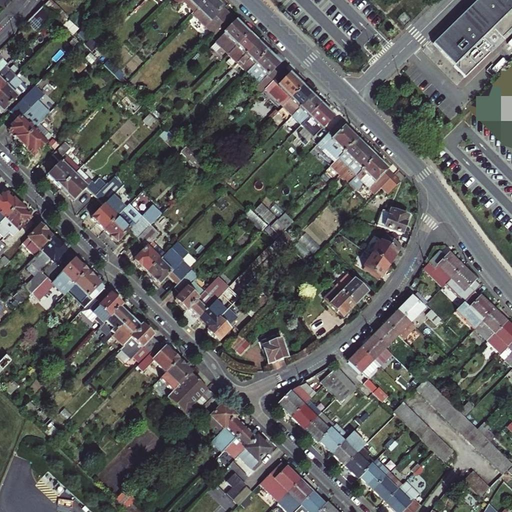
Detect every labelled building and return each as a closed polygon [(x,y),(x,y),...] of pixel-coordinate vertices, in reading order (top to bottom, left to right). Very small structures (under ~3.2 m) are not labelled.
[(52,0),(41,12),(61,32),(66,27),(69,25),(51,8),(58,0),(52,0)] [(187,14),(191,18),(208,0),(207,0),(167,0),(163,5),(172,13),(181,3),(184,6),(186,4),(191,9),(187,14)] [(200,32),(209,41),(228,20),(208,0),(191,18),(203,30),(200,32)] [(511,0),(480,0),(434,48),(465,77),(511,33),(511,0)] [(41,12),(40,11),(23,28),(34,39),(51,22),(41,12)] [(213,46),(226,58),(246,38),(233,25),(213,46)] [(66,27),(61,32),(71,42),(74,38),(76,36),(66,27)] [(76,46),(78,49),(82,45),(74,38),(71,42),(76,46)] [(254,46),(246,38),(226,58),(235,67),(240,61),(241,62),(247,56),(246,54),(254,46)] [(87,43),(83,47),(96,60),(100,56),(87,43)] [(264,55),(254,46),(246,54),(247,56),(241,62),(240,61),(235,67),(244,76),(246,74),(264,55)] [(264,55),(246,74),(259,87),(253,92),(258,97),(262,94),(270,85),(276,79),(270,74),(276,67),(264,55)] [(0,72),(0,94),(14,80),(3,70),(0,72)] [(280,111),(300,90),(287,78),(275,90),(270,85),(262,94),(280,111)] [(14,80),(0,94),(0,115),(24,90),(14,80)] [(7,132),(20,144),(37,127),(49,115),(36,104),(42,98),(33,89),(11,112),(19,120),(7,132)] [(280,111),(289,120),(294,115),(295,116),(301,109),(299,107),(308,99),(300,90),(280,111)] [(156,95),(144,108),(152,115),(164,103),(156,95)] [(119,104),(132,117),(138,110),(126,98),(119,104)] [(294,115),(289,120),(298,129),(318,108),(309,100),(308,99),(299,107),(301,109),(295,116),(294,115)] [(318,108),(298,129),(310,140),(330,120),(318,108)] [(152,123),(146,117),(141,122),(146,129),(152,123)] [(37,127),(20,144),(32,156),(49,139),(37,127)] [(336,162),(353,144),(340,131),(330,142),(325,137),(313,150),(318,155),(324,150),(336,162)] [(344,171),(362,153),(353,144),(336,162),(344,171)] [(63,145),(50,157),(56,163),(68,150),(63,145)] [(371,162),(362,153),(344,171),(353,180),(371,162)] [(46,178),(59,190),(77,172),(64,160),(46,178)] [(377,192),(389,179),(371,162),(353,180),(346,188),(351,193),(359,185),(371,197),(377,192)] [(77,172),(59,190),(71,202),(83,190),(92,199),(103,188),(96,181),(91,186),(77,172)] [(395,186),(389,179),(377,192),(384,198),(395,186)] [(209,180),(206,183),(219,196),(223,193),(209,180)] [(103,188),(92,199),(101,207),(89,219),(102,232),(120,215),(107,202),(114,195),(105,186),(103,188)] [(0,197),(0,222),(3,219),(16,206),(3,194),(0,197)] [(28,219),(16,206),(3,219),(8,225),(3,230),(10,237),(28,219)] [(258,208),(252,215),(266,228),(272,222),(258,208)] [(381,229),(381,231),(397,237),(404,218),(388,212),(387,216),(383,215),(378,228),(381,229)] [(120,215),(102,232),(114,245),(126,233),(135,242),(148,228),(139,220),(132,227),(120,215)] [(29,244),(38,253),(50,240),(37,228),(19,246),(24,249),(29,244)] [(148,228),(135,242),(143,250),(132,262),(145,274),(162,257),(149,244),(157,237),(148,228)] [(396,248),(380,239),(368,258),(384,268),(396,248)] [(63,252),(50,240),(38,253),(27,264),(37,273),(39,275),(44,270),(45,270),(63,252)] [(162,257),(145,274),(157,287),(165,279),(174,287),(188,272),(167,252),(162,257)] [(422,270),(442,288),(450,280),(461,268),(448,255),(445,258),(439,252),(422,270)] [(384,268),(368,258),(359,272),(376,282),(384,268)] [(312,259),(306,265),(311,270),(317,264),(312,259)] [(48,284),(44,280),(29,296),(36,302),(51,287),(61,297),(66,292),(84,274),(71,261),(48,284)] [(306,265),(303,267),(301,270),(306,275),(311,270),(306,265)] [(468,298),(473,293),(480,286),(461,268),(450,280),(468,298)] [(22,289),(29,296),(44,280),(39,275),(37,273),(22,289)] [(97,286),(84,274),(66,292),(80,304),(97,286)] [(350,308),(362,296),(358,292),(363,287),(351,275),(346,280),(345,278),(333,290),(350,308)] [(204,293),(215,303),(227,290),(216,280),(204,293)] [(184,313),(185,312),(195,302),(189,296),(190,293),(188,291),(192,286),(191,284),(189,286),(185,282),(174,292),(179,297),(173,303),(184,313)] [(358,292),(362,296),(367,291),(363,287),(358,292)] [(101,290),(91,301),(92,303),(85,310),(101,326),(103,324),(117,309),(119,307),(101,290)] [(350,308),(333,290),(329,294),(334,299),(328,305),(326,303),(324,305),(338,320),(350,308)] [(473,330),(492,311),(473,293),(468,298),(455,312),(473,330)] [(425,305),(415,295),(398,312),(409,323),(426,306),(425,305)] [(195,302),(185,312),(196,322),(210,308),(200,297),(195,302)] [(206,332),(216,322),(223,315),(213,305),(210,308),(196,322),(206,332)] [(59,321),(65,326),(78,314),(71,308),(59,321)] [(117,309),(103,324),(110,331),(103,337),(107,341),(115,332),(128,320),(117,309)] [(440,320),(431,311),(426,315),(435,324),(440,320)] [(473,330),(486,343),(505,323),(492,311),(473,330)] [(409,323),(398,312),(386,324),(397,335),(402,340),(414,328),(409,323)] [(115,332),(126,343),(138,330),(128,320),(115,332)] [(206,332),(204,334),(215,344),(232,327),(230,324),(226,328),(223,326),(221,328),(216,322),(206,332)] [(511,330),(505,323),(486,343),(499,355),(511,341),(511,330)] [(397,335),(386,324),(374,337),(384,348),(397,335)] [(126,343),(122,347),(128,352),(125,354),(138,366),(157,347),(151,340),(140,329),(138,330),(126,343)] [(236,336),(226,347),(237,359),(248,348),(236,336)] [(384,348),(374,337),(361,350),(377,366),(378,367),(391,355),(384,348)] [(276,340),(259,345),(265,366),(283,360),(276,340)] [(511,341),(499,355),(511,368),(511,367),(511,341)] [(157,347),(138,366),(135,368),(144,376),(148,373),(151,376),(157,370),(163,376),(176,362),(158,345),(157,347)] [(377,366),(361,350),(349,363),(359,374),(361,372),(366,377),(377,366)] [(188,374),(176,362),(163,376),(157,381),(170,393),(188,374)] [(319,385),(322,388),(337,372),(335,370),(319,385)] [(337,372),(322,388),(334,400),(349,385),(337,372)] [(170,393),(166,398),(190,421),(196,415),(213,397),(188,374),(170,393)] [(368,380),(363,384),(369,391),(379,400),(383,396),(368,380)] [(415,390),(422,397),(431,386),(425,380),(421,384),(415,390)] [(291,419),(308,402),(316,394),(306,384),(298,388),(293,390),(288,394),(277,406),(291,419)] [(349,385),(334,400),(340,405),(355,390),(349,385)] [(431,386),(422,397),(427,402),(437,391),(431,386)] [(427,402),(432,407),(442,396),(438,393),(437,391),(427,402)] [(442,396),(432,407),(437,411),(447,401),(442,396)] [(236,419),(213,397),(196,415),(219,437),(235,420),(236,419)] [(447,401),(437,411),(442,416),(451,406),(450,405),(447,401)] [(308,402),(291,419),(303,431),(320,414),(308,402)] [(402,403),(392,413),(395,416),(397,418),(407,408),(402,403)] [(460,410),(465,415),(473,407),(468,403),(460,410)] [(442,416),(447,422),(457,411),(451,406),(442,416)] [(397,418),(402,423),(412,413),(407,408),(397,418)] [(447,422),(453,427),(462,416),(457,411),(447,422)] [(402,423),(407,428),(417,417),(412,413),(402,423)] [(317,444),(318,442),(335,426),(333,427),(320,414),(303,431),(317,444)] [(360,427),(362,424),(369,417),(366,415),(359,421),(358,420),(356,422),(360,427)] [(462,416),(453,427),(457,432),(467,421),(463,417),(462,416)] [(371,420),(369,417),(362,424),(365,427),(371,420)] [(417,417),(407,428),(412,433),(423,423),(417,417)] [(245,430),(235,420),(219,437),(211,444),(221,454),(225,450),(245,430)] [(457,432),(462,436),(472,426),(467,421),(457,432)] [(423,423),(412,433),(417,438),(427,428),(423,423)] [(488,427),(483,423),(476,430),(477,431),(482,436),(487,441),(489,443),(494,439),(485,430),(488,427)] [(348,438),(335,426),(318,442),(331,455),(343,444),(348,438)] [(462,436),(467,442),(477,431),(476,430),(472,426),(462,436)] [(390,451),(387,449),(374,463),(387,476),(390,473),(420,441),(417,438),(412,433),(407,428),(397,439),(394,442),(397,445),(390,451)] [(427,428),(417,438),(420,441),(422,443),(432,432),(427,428)] [(225,450),(235,460),(239,457),(255,440),(245,430),(225,450)] [(477,431),(467,442),(472,447),(482,436),(477,431)] [(432,432),(422,443),(428,449),(438,438),(432,432)] [(394,442),(397,439),(393,435),(384,445),(387,449),(394,442)] [(482,436),(472,447),(477,451),(487,441),(482,436)] [(257,438),(255,440),(239,457),(251,469),(269,451),(257,438)] [(438,438),(428,449),(432,453),(442,442),(438,438)] [(487,441),(477,451),(482,456),(491,445),(489,443),(487,441)] [(442,442),(432,453),(433,454),(438,458),(447,447),(442,442)] [(331,455),(345,468),(356,456),(343,444),(331,455)] [(491,445),(482,456),(487,461),(496,450),(491,445)] [(447,447),(438,458),(442,463),(452,452),(447,447)] [(496,450),(487,461),(492,466),(502,456),(496,450)] [(357,480),(358,478),(368,468),(356,456),(345,468),(357,480)] [(502,456),(492,466),(497,471),(507,460),(502,456)] [(502,476),(511,465),(507,460),(497,471),(502,476)] [(387,476),(374,463),(370,467),(383,480),(387,476)] [(424,463),(420,467),(426,473),(430,469),(424,463)] [(298,482),(280,464),(266,478),(259,485),(278,503),(285,496),(298,482)] [(411,471),(414,474),(420,467),(418,465),(411,471)] [(372,491),(383,480),(370,467),(368,468),(358,478),(372,491)] [(472,472),(462,482),(468,488),(478,478),(472,472)] [(385,503),(396,492),(402,486),(390,473),(383,480),(372,491),(385,503)] [(226,494),(238,506),(251,492),(233,475),(225,482),(232,488),(226,494)] [(457,477),(449,487),(462,499),(469,489),(468,488),(462,482),(457,477)] [(478,478),(468,488),(469,489),(474,493),(483,483),(478,478)] [(298,482),(285,496),(298,509),(312,495),(298,482)] [(418,494),(405,483),(402,486),(396,492),(385,503),(393,511),(415,511),(420,506),(413,500),(418,494)] [(483,483),(474,493),(479,499),(489,489),(483,483)] [(312,495),(298,509),(295,511),(320,511),(325,508),(312,495)]
